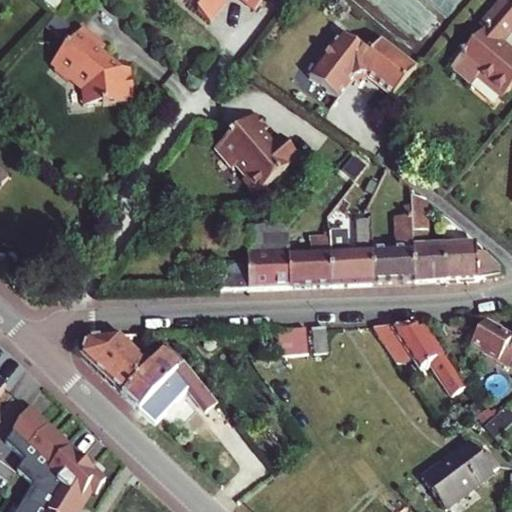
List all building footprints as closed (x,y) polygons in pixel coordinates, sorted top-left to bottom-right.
[(36,0),(42,5),(52,13),(62,2),(63,0),(36,0)] [(190,0),(186,5),(210,24),(225,5),(222,3),(219,0),(237,0),(254,14),(265,0),(190,0)] [(465,0),(424,0),(448,20),(465,0)] [(503,101),(511,90),(511,55),(501,46),(511,33),(511,9),(503,2),(481,28),(484,32),(450,70),(471,87),(478,80),(503,101)] [(101,109),(120,107),(119,102),(125,102),(133,101),(129,71),(122,71),(100,53),(104,48),(82,31),(67,48),(66,48),(51,66),(56,70),(54,72),(53,74),(66,85),(67,84),(69,81),(84,92),(86,109),(101,108),(101,109)] [(369,57),(343,36),(309,79),(336,100),(352,80),(365,79),(392,100),(414,73),(379,45),(369,57)] [(69,81),(67,84),(80,94),(81,110),(86,109),(84,92),(69,81)] [(267,130),(254,116),(214,150),(231,170),(235,166),(246,179),(242,182),(255,196),(298,158),(281,138),(272,145),(263,133),(267,130)] [(411,218),(414,284),(445,283),(444,248),(428,249),(426,202),(410,198),(411,206),(411,218)] [(403,207),(404,219),(411,218),(411,206),(403,207)] [(372,250),(373,286),(414,284),(411,218),(404,219),(394,219),(396,249),(372,250)] [(287,242),(290,289),(331,287),(328,236),(327,221),(322,223),(311,226),(309,229),(310,240),(287,242)] [(346,235),(328,236),(331,287),(373,286),(372,250),(371,221),(357,221),(357,250),(347,251),(346,235)] [(246,267),(219,268),(221,292),(290,289),(287,242),(287,233),(287,229),(285,229),(245,229),(246,267)] [(444,248),(445,283),(469,282),(479,282),(500,276),(500,269),(485,255),(477,255),(477,246),(444,248)] [(511,339),(483,321),(468,346),(506,368),(507,368),(511,371),(511,339)] [(370,329),(401,374),(415,365),(419,373),(425,369),(447,402),(462,392),(439,358),(419,328),(396,329),(393,334),(390,329),(381,329),(370,329)] [(306,331),(278,333),(281,359),(307,356),(306,331)] [(312,332),(314,355),(327,354),(324,331),(312,332)] [(80,357),(122,396),(150,365),(118,335),(85,340),(80,357)] [(156,372),(150,365),(122,396),(131,404),(139,413),(174,375),(204,416),(218,406),(185,363),(167,347),(157,358),(163,364),(156,372)] [(157,358),(150,365),(156,372),(163,364),(157,358)] [(105,483),(29,411),(4,443),(22,463),(13,472),(29,487),(13,511),(75,511),(88,490),(93,494),(105,483)] [(471,446),(422,481),(444,511),(446,511),(494,478),(492,476),(499,471),(488,456),(482,460),(471,446)]
